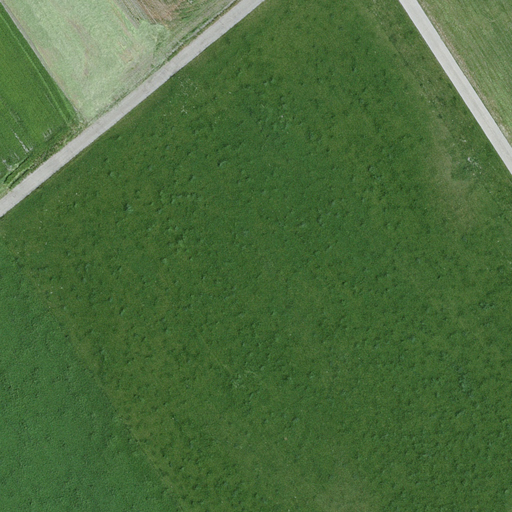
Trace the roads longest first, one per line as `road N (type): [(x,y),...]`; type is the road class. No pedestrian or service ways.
road 1 (track): [(0,215),(259,0)]
road 2 (track): [(410,0),(511,156)]
